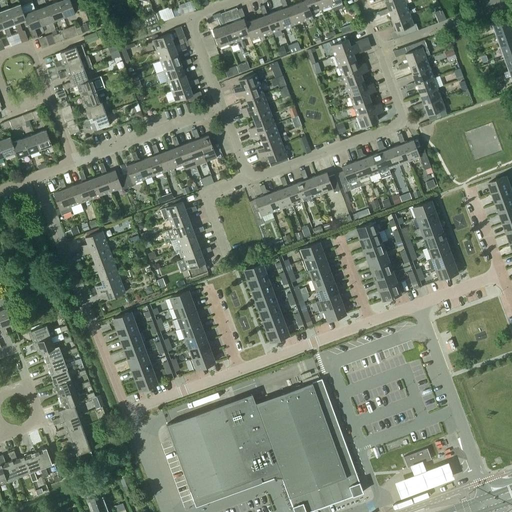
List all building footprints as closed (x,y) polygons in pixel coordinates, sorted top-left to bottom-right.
[(70,0),(61,0),(58,1),(63,17),(75,13),(70,0)] [(280,0),(283,8),(275,11),(282,29),(292,25),(282,0),(280,0)] [(282,0),(292,25),(302,21),(295,4),(287,7),(284,0),(282,0)] [(312,17),(311,13),(310,13),(306,0),(305,0),(295,4),(302,21),(312,17)] [(305,0),(306,0),(310,13),(311,13),(321,9),(317,0),(305,0)] [(317,0),(321,9),(331,5),(328,0),(317,0)] [(328,0),(331,5),(333,11),(343,7),(341,1),(340,0),(328,0)] [(406,4),(404,0),(384,0),(388,8),(378,12),(379,14),(406,4)] [(52,21),(63,17),(58,1),(46,6),(52,21)] [(9,8),(14,24),(22,42),(28,40),(24,31),(22,31),(19,22),(26,20),(24,14),(20,4),(9,8)] [(409,14),(406,4),(379,14),(380,16),(389,12),(392,20),(409,14)] [(145,27),(158,23),(152,5),(148,6),(150,13),(141,16),(145,27)] [(271,32),(282,29),(275,11),(267,14),(264,5),(261,6),(271,32)] [(41,25),(52,21),(46,6),(35,10),(41,25)] [(263,16),(255,19),(261,36),(271,32),(261,6),(259,6),(263,16)] [(0,19),(3,28),(7,37),(11,35),(8,26),(14,24),(9,8),(0,11),(0,19)] [(233,22),(239,39),(249,35),(244,23),(245,23),(243,19),(245,18),(241,8),(237,9),(241,19),(233,22)] [(35,10),(24,14),(26,20),(29,30),(30,29),(33,39),(37,37),(34,28),(41,25),(35,10)] [(441,10),(434,12),(435,16),(440,14),(442,21),(445,20),(441,10)] [(413,24),(409,14),(392,20),(396,31),(413,24)] [(219,16),(229,43),(239,39),(233,22),(225,25),(221,15),(219,16)] [(218,47),(229,43),(219,16),(217,17),(220,26),(212,30),(218,47)] [(511,22),(510,16),(493,22),(497,34),(511,29),(511,22)] [(249,35),(251,40),(261,36),(255,19),(245,23),(244,23),(249,35)] [(92,30),(89,22),(83,24),(86,32),(92,30)] [(352,24),(340,28),(342,34),(354,30),(352,24)] [(416,24),(403,29),(405,35),(418,30),(416,24)] [(511,29),(497,34),(502,46),(511,42),(511,29)] [(152,40),(156,50),(183,40),(182,38),(173,42),(169,33),(152,40)] [(330,45),(334,56),(359,46),(357,42),(350,45),(348,39),(330,45)] [(183,40),(156,50),(160,60),(177,54),(174,46),(184,42),(183,40)] [(398,65),(399,67),(426,57),(425,55),(428,54),(422,40),(405,47),(407,52),(405,53),(408,62),(398,65)] [(511,42),(502,46),(506,58),(511,55),(511,42)] [(112,59),(121,56),(117,45),(108,48),(112,59)] [(278,47),(281,56),(286,54),(283,45),(278,47)] [(62,59),(54,62),(56,67),(64,64),(64,63),(80,58),(75,46),(60,52),(62,59)] [(334,56),(338,66),(355,59),(353,53),(361,51),(359,46),(334,56)] [(455,54),(452,48),(444,51),(446,57),(455,54)] [(177,54),(160,60),(164,70),(191,60),(190,58),(180,62),(177,54)] [(66,70),(58,73),(60,78),(68,75),(84,69),(92,66),(88,55),(80,58),(64,63),(64,64),(66,70)] [(429,67),(426,57),(399,67),(400,69),(409,66),(412,74),(429,67)] [(338,66),(342,76),(367,67),(365,62),(357,65),(355,59),(338,66)] [(164,70),(168,80),(185,74),(182,66),(191,62),(191,60),(164,70)] [(274,62),(277,75),(284,73),(281,60),(274,62)] [(232,75),(242,71),(240,64),(229,68),(232,75)] [(342,76),(346,86),(363,80),(361,74),(368,71),(367,67),(342,76)] [(433,77),(429,67),(412,74),(415,82),(406,85),(406,88),(433,77)] [(64,89),(77,85),(77,84),(88,80),(84,69),(68,75),(71,81),(62,85),(64,89)] [(233,88),(235,92),(259,83),(256,73),(238,79),(241,85),(233,88)] [(188,82),(185,74),(168,80),(171,91),(198,81),(197,78),(188,82)] [(88,80),(77,84),(77,85),(81,96),(97,90),(105,87),(101,75),(92,78),(88,80)] [(282,75),(276,78),(279,87),(286,85),(282,75)] [(417,86),(420,94),(437,88),(433,77),(406,88),(407,90),(417,86)] [(133,82),(135,88),(141,86),(139,80),(133,82)] [(346,86),(349,96),(374,87),(372,83),(365,85),(363,80),(346,86)] [(467,88),(464,80),(459,82),(462,90),(467,88)] [(190,101),(202,97),(200,91),(192,94),(189,86),(199,83),(198,81),(171,91),(175,101),(188,96),(190,101)] [(244,94),(246,100),(263,93),(259,83),(235,92),(236,97),(244,94)] [(97,90),(81,96),(85,107),(101,101),(110,98),(106,87),(97,91),(97,90)] [(349,96),(353,106),(370,100),(368,94),(376,91),(374,87),(349,96)] [(441,98),(437,88),(420,94),(423,102),(413,106),(414,108),(441,98)] [(241,109),(242,113),(267,104),(263,93),(246,100),(248,106),(241,109)] [(441,98),(414,108),(415,110),(424,106),(427,115),(445,108),(441,98)] [(353,106),(357,116),(382,107),(380,103),(372,106),(370,100),(353,106)] [(101,101),(85,107),(89,118),(105,112),(101,101)] [(251,114),(254,120),(271,114),(267,104),(242,113),(244,117),(251,114)] [(383,111),(382,107),(357,116),(361,127),(378,120),(376,114),(383,111)] [(141,110),(135,112),(137,119),(143,117),(141,110)] [(109,124),(105,112),(89,118),(93,130),(109,124)] [(275,124),(271,114),(254,120),(256,126),(248,129),(250,133),(275,124)] [(336,125),(339,134),(346,131),(343,122),(336,125)] [(259,134),(261,140),(278,134),(275,124),(250,133),(251,137),(259,134)] [(204,156),(205,161),(216,157),(208,135),(200,138),(196,128),(194,129),(204,156)] [(46,129),(34,134),(40,149),(52,145),(46,129)] [(204,156),(194,129),(192,130),(195,140),(187,143),(195,163),(197,163),(196,159),(204,156)] [(401,133),(399,134),(409,161),(419,157),(419,154),(413,140),(405,143),(401,133)] [(29,153),(40,149),(34,134),(23,138),(29,153)] [(256,149),(257,153),(282,144),(278,134),(261,140),(263,146),(256,149)] [(400,144),(392,147),(399,164),(409,161),(399,134),(397,135),(400,144)] [(0,144),(4,156),(15,152),(16,152),(12,142),(10,136),(0,139),(0,144)] [(176,136),(174,137),(184,164),(186,169),(196,165),(195,163),(187,143),(179,146),(176,136)] [(167,150),(174,167),(184,164),(174,137),(172,138),(175,147),(167,150)] [(17,158),(29,153),(23,138),(12,142),(16,152),(15,152),(17,158)] [(380,152),(372,155),(378,172),(381,178),(391,174),(389,168),(379,141),(377,142),(380,152)] [(389,168),(399,164),(392,147),(384,150),(381,141),(379,141),(389,168)] [(308,142),(302,145),(306,154),(312,151),(308,142)] [(155,155),(147,158),(153,175),(163,171),(153,144),(151,145),(155,155)] [(163,171),(174,167),(167,150),(159,153),(155,144),(153,144),(163,171)] [(286,155),(282,144),(257,153),(259,157),(266,155),(269,161),(286,155)] [(368,176),(378,172),(372,155),(364,158),(361,148),(358,149),(368,176)] [(360,159),(352,162),(358,179),(368,176),(358,149),(356,150),(360,159)] [(143,179),(153,175),(147,158),(139,161),(135,151),(133,152),(143,179)] [(129,172),(123,174),(128,187),(134,185),(133,183),(143,179),(133,152),(131,153),(135,162),(126,165),(129,172)] [(425,152),(419,154),(419,157),(424,170),(425,169),(431,167),(425,152)] [(348,183),(358,179),(352,162),(341,166),(343,171),(337,173),(344,192),(350,189),(348,183)] [(122,189),(128,187),(123,174),(117,176),(115,170),(106,173),(103,163),(101,164),(111,191),(121,187),(122,189)] [(102,174),(94,177),(101,195),(111,191),(101,164),(99,165),(102,174)] [(312,197),(322,193),(316,176),(308,179),(304,169),(302,170),(312,197)] [(304,180),(296,183),(302,200),(312,197),(302,170),(300,170),(304,180)] [(82,182),(74,185),(80,202),(91,198),(81,171),(78,172),(82,182)] [(83,171),(81,171),(91,198),(101,195),(94,177),(86,180),(83,171)] [(208,184),(223,178),(220,171),(205,178),(208,184)] [(326,172),(316,176),(322,193),(333,189),(326,172)] [(334,174),(328,177),(332,186),(338,183),(334,174)] [(510,186),(507,175),(489,182),(493,192),(510,186)] [(292,204),(302,200),(296,183),(287,186),(284,176),(282,177),(292,204)] [(283,188),(275,191),(282,208),(292,204),(282,177),(280,178),(283,188)] [(62,178),(60,179),(70,206),(80,202),(74,185),(66,188),(62,178)] [(70,206),(60,179),(58,180),(62,189),(53,193),(62,215),(72,211),(70,206)] [(433,179),(425,182),(428,189),(435,186),(433,179)] [(272,212),(282,208),(275,191),(267,194),(264,184),(262,185),(272,212)] [(261,215),(272,212),(262,185),(259,185),(263,195),(255,198),(259,210),(253,213),(257,225),(264,223),(261,215)] [(511,196),(511,190),(510,186),(493,192),(497,202),(511,196)] [(511,208),(511,196),(497,202),(501,213),(511,208)] [(376,200),(370,202),(373,209),(379,207),(376,200)] [(434,211),(430,200),(413,207),(417,217),(434,211)] [(164,219),(169,218),(196,208),(195,206),(185,209),(182,201),(165,207),(160,209),(164,219)] [(172,228),(190,221),(187,213),(196,210),(196,208),(169,218),(172,228)] [(511,219),(511,208),(501,213),(504,223),(511,219)] [(438,221),(434,211),(417,217),(421,227),(438,221)] [(91,228),(97,226),(94,219),(89,222),(91,228)] [(202,226),(193,229),(190,221),(172,228),(173,228),(168,230),(172,239),(176,238),(203,228),(202,226)] [(377,232),(373,221),(356,228),(360,238),(377,232)] [(438,221),(421,227),(424,238),(442,231),(438,221)] [(84,230),(89,228),(87,222),(81,224),(84,230)] [(321,225),(313,228),(315,234),(323,231),(321,225)] [(72,235),(79,232),(77,226),(70,228),(72,235)] [(308,227),(302,229),(305,237),(311,235),(308,227)] [(203,228),(176,238),(180,248),(197,242),(194,234),(204,230),(203,228)] [(80,246),(81,250),(106,241),(102,230),(85,237),(87,243),(80,246)] [(446,241),(442,231),(424,238),(428,248),(446,241)] [(381,242),(377,232),(360,238),(364,248),(381,242)] [(289,234),(282,237),(285,243),(291,241),(289,234)] [(90,251),(92,257),(110,251),(106,241),(81,250),(83,254),(90,251)] [(449,252),(446,241),(428,248),(432,258),(449,252)] [(197,242),(180,248),(184,258),(210,248),(210,246),(200,250),(197,242)] [(322,252),(319,242),(298,249),(302,260),(322,252)] [(385,252),(381,242),(364,248),(367,259),(385,252)] [(210,248),(184,258),(187,269),(191,278),(208,272),(205,262),(202,254),(211,250),(210,248)] [(87,266),(89,270),(113,261),(110,251),(92,257),(95,263),(87,266)] [(150,259),(156,257),(154,251),(148,253),(150,259)] [(326,262),(322,252),(302,260),(306,271),(309,269),(326,262)] [(389,262),(385,252),(367,259),(371,269),(389,262)] [(453,262),(449,252),(432,258),(436,268),(453,262)] [(98,272),(100,278),(117,271),(113,261),(89,270),(90,275),(98,272)] [(330,273),(326,262),(309,269),(313,279),(330,273)] [(392,273),(389,262),(371,269),(375,279),(392,273)] [(457,272),(453,262),(436,268),(440,279),(457,272)] [(265,273),(262,263),(244,269),(248,280),(265,273)] [(95,286),(96,290),(121,281),(117,271),(100,278),(102,283),(95,286)] [(269,283),(265,273),(248,280),(252,290),(269,283)] [(334,283),(330,273),(313,279),(316,289),(334,283)] [(396,283),(392,273),(375,279),(379,289),(396,283)] [(165,285),(163,278),(157,280),(160,287),(165,285)] [(125,292),(121,281),(96,290),(98,295),(105,292),(108,298),(125,292)] [(405,291),(401,281),(396,283),(379,289),(383,300),(405,291)] [(273,294),(269,283),(252,290),(256,300),(273,294)] [(338,293),(334,283),(316,289),(320,299),(338,293)] [(191,301),(188,290),(170,297),(174,307),(191,301)] [(341,303),(338,293),(320,299),(315,301),(319,311),(324,309),(324,310),(341,303)] [(277,304),(273,294),(256,300),(260,310),(277,304)] [(195,311),(191,301),(174,307),(178,317),(195,311)] [(345,314),(341,303),(324,310),(328,320),(345,314)] [(281,314),(277,304),(260,310),(263,321),(281,314)] [(6,308),(0,309),(0,327),(0,328),(4,337),(8,335),(5,326),(11,324),(6,308)] [(134,322),(130,311),(113,318),(117,328),(134,322)] [(199,321),(195,311),(178,317),(182,328),(199,321)] [(284,324),(281,314),(263,321),(267,331),(284,324)] [(203,331),(199,321),(182,328),(186,338),(203,331)] [(138,332),(134,322),(117,328),(121,338),(138,332)] [(50,336),(46,324),(28,331),(30,338),(33,337),(34,341),(35,342),(50,336)] [(288,335),(284,324),(267,331),(271,341),(288,335)] [(207,342),(203,331),(186,338),(189,348),(207,342)] [(142,342),(138,332),(121,338),(125,349),(142,342)] [(54,347),(50,336),(35,342),(34,341),(32,342),(35,349),(37,348),(39,353),(43,352),(43,351),(54,347)] [(146,353),(142,342),(125,349),(128,359),(146,353)] [(211,352),(207,342),(189,348),(193,358),(211,352)] [(43,351),(43,352),(47,363),(62,357),(58,346),(54,347),(43,351)] [(214,362),(211,352),(193,358),(189,359),(194,370),(214,362)] [(150,363),(146,353),(128,359),(132,369),(150,363)] [(47,363),(51,374),(66,368),(62,357),(47,363)] [(153,373),(150,363),(132,369),(136,379),(153,373)] [(71,380),(66,368),(51,374),(55,385),(71,380)] [(157,383),(153,373),(136,379),(140,390),(157,383)] [(252,393),(166,424),(194,501),(205,497),(205,496),(260,476),(262,482),(267,480),(272,478),(274,478),(282,478),(293,508),(294,511),(306,511),(363,492),(360,484),(322,378),(320,379),(312,382),(255,402),(252,393)] [(55,385),(59,397),(75,391),(71,380),(55,385)] [(59,397),(63,408),(73,404),(79,402),(75,391),(59,397)] [(54,425),(62,421),(78,415),(73,404),(63,408),(58,410),(60,417),(52,420),(54,425)] [(58,436),(66,433),(66,432),(82,427),(78,415),(62,421),(64,428),(56,431),(58,436)] [(62,447),(70,444),(86,438),(82,427),(66,432),(66,433),(69,439),(60,442),(62,447)] [(90,449),(86,438),(70,444),(73,450),(64,454),(66,458),(90,449)] [(46,448),(34,452),(40,468),(43,477),(48,475),(45,466),(52,463),(46,448)] [(427,448),(403,457),(408,467),(410,466),(423,462),(431,459),(427,448)] [(9,452),(12,460),(18,476),(29,472),(23,456),(16,459),(13,450),(9,452)] [(33,470),(40,468),(34,452),(23,456),(29,472),(32,481),(37,480),(33,470)] [(13,478),(18,476),(12,460),(5,463),(2,454),(0,455),(0,463),(0,465),(1,464),(6,480),(7,483),(14,480),(13,478)] [(447,463),(393,484),(399,500),(454,480),(447,463)] [(120,479),(127,496),(134,493),(127,476),(120,479)] [(83,491),(86,498),(95,494),(94,492),(98,491),(98,493),(101,492),(99,485),(83,491)] [(108,511),(101,492),(98,494),(97,491),(95,492),(96,495),(85,499),(89,511),(108,511)] [(115,511),(116,511),(125,509),(123,503),(114,506),(115,511)]
